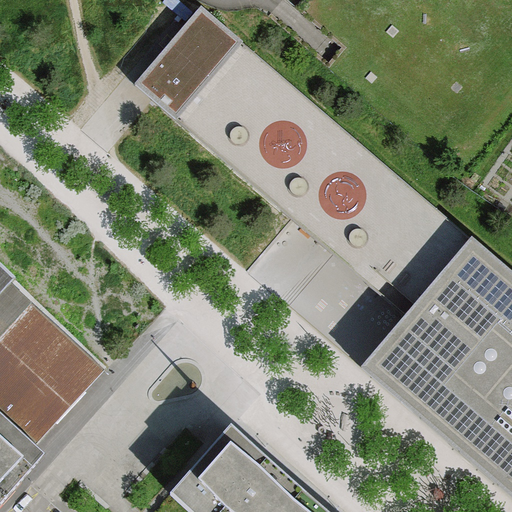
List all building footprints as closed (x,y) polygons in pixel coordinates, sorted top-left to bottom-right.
[(406,317),(472,240),(199,10),(134,85),(406,317)] [(511,273),(472,240),(406,317),(362,368),(511,496),(511,273)] [(0,414),(36,447),(84,395),(0,318),(0,297),(16,280),(0,265),(0,414)] [(108,367),(16,280),(0,297),(0,318),(84,395),(108,367)] [(46,457),(36,447),(0,414),(0,508),(25,480),(46,457)] [(211,511),(287,511),(304,492),(233,428),(181,486),(211,511)] [(327,511),(304,492),(287,511),(327,511)]
